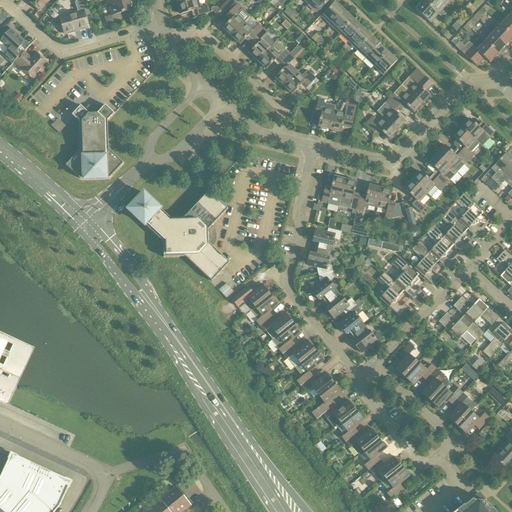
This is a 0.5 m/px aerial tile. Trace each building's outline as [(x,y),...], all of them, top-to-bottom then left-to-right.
[(28,0),(28,1),(39,11),(49,0),(28,0)] [(77,2),(80,12),(60,18),(65,35),(88,28),(85,16),(90,15),(85,0),(79,0),(80,1),(77,2)] [(128,0),(124,0),(109,5),(112,16),(104,18),(106,24),(120,20),(118,14),(131,10),(130,8),(132,6),(130,2),(128,1),(128,0)] [(197,0),(189,0),(178,3),(178,5),(177,7),(178,11),(180,12),(181,15),(194,11),(196,17),(209,13),(207,6),(200,8),(197,0)] [(313,0),(309,5),(318,13),(330,0),(313,0)] [(446,6),(440,0),(424,0),(424,1),(438,14),(443,18),(446,14),(442,10),(446,6)] [(495,5),(489,0),(486,3),(491,8),(495,5)] [(438,14),(424,1),(416,10),(430,23),(438,14)] [(278,2),(274,7),(278,11),(282,6),(278,2)] [(480,6),(475,2),(472,5),(476,10),(480,6)] [(331,26),(345,12),(335,3),(322,17),(331,26)] [(231,37),(245,23),(241,18),(246,13),(237,4),(227,15),(232,19),(222,29),(224,31),(225,33),(227,36),(230,36),(231,37)] [(353,20),(345,12),(331,26),(340,34),(353,20)] [(293,21),(298,17),(294,13),(289,18),(293,21)] [(474,17),(479,21),(482,18),(477,13),(474,17)] [(479,21),(474,17),(471,20),(476,25),(479,21)] [(511,20),(508,17),(500,26),(511,36),(511,20)] [(465,23),(460,18),(452,26),(457,31),(465,23)] [(353,20),(340,34),(349,43),(362,28),(353,20)] [(253,30),(245,23),(231,37),(232,38),(232,41),(235,43),(238,43),(240,45),(249,35),(254,40),(264,30),(258,25),(253,30)] [(466,25),(463,28),(468,33),(471,30),(466,25)] [(511,36),(500,26),(492,34),(505,46),(511,38),(511,36)] [(371,36),(362,28),(349,43),(357,50),(371,36)] [(19,49),(25,43),(10,29),(0,40),(10,49),(3,56),(12,64),(23,52),(19,49)] [(256,61),(258,62),(271,48),(271,47),(275,43),(267,36),(268,34),(264,30),(254,40),(258,44),(249,54),(251,55),(251,58),(254,61),(256,61)] [(315,43),(320,38),(316,34),(311,39),(315,43)] [(505,46),(492,34),(485,42),(497,54),(505,46)] [(379,44),(371,36),(357,50),(366,59),(379,44)] [(464,47),(459,42),(455,47),(476,67),(482,60),(481,59),(483,57),(476,51),(477,50),(469,42),(464,47)] [(485,42),(477,50),(476,51),(483,57),(489,63),(497,54),(485,42)] [(388,53),(379,44),(366,59),(374,67),(388,53)] [(275,51),(271,48),(258,62),(258,63),(259,65),(262,68),(264,68),(266,70),(275,60),(280,65),(290,54),(281,46),(275,51)] [(42,70),(47,64),(36,54),(31,59),(24,53),(15,62),(22,69),(27,75),(24,78),(29,83),(33,79),(33,80),(38,74),(39,76),(43,72),(42,70)] [(388,53),(374,67),(383,76),(397,61),(388,53)] [(290,54),(280,65),(284,69),(275,78),(277,80),(277,83),(280,86),(282,85),(283,87),(297,72),(289,64),(294,59),(290,54)] [(335,66),(331,70),(333,72),(335,74),(339,70),(337,68),(335,66)] [(350,76),(355,71),(351,67),(346,72),(350,76)] [(405,81),(402,86),(422,104),(423,103),(425,103),(428,100),(428,98),(430,96),(427,93),(434,85),(417,69),(405,81)] [(302,76),(297,72),(283,87),(285,88),(285,90),(288,93),(290,93),(292,95),(301,85),(306,89),(311,84),(316,79),(307,71),(302,76)] [(363,78),(358,83),(362,87),(366,82),(363,78)] [(311,84),(306,89),(309,92),(319,82),(316,79),(311,84)] [(402,86),(394,94),(389,99),(400,109),(404,104),(414,113),(416,111),(418,111),(421,108),(421,106),(422,104),(402,86)] [(18,94),(14,99),(19,103),(23,98),(18,94)] [(335,106),(324,103),(325,100),(318,99),(315,113),(321,114),(318,127),(320,128),(322,130),(326,131),(328,129),(330,130),(335,111),(334,111),(335,106)] [(390,109),(383,117),(397,131),(398,130),(401,130),(404,127),(404,124),(405,122),(396,113),(400,109),(389,99),(385,104),(390,109)] [(114,114),(107,107),(105,105),(100,111),(96,108),(89,108),(86,112),(80,106),(72,115),(79,122),(80,151),(66,166),(81,180),(82,179),(82,186),(108,186),(108,179),(109,179),(123,164),(108,150),(107,121),(114,114)] [(340,112),(335,111),(330,130),(331,130),(332,132),(336,133),(338,132),(341,133),(342,129),(348,131),(350,121),(354,107),(343,105),(340,112)] [(397,131),(383,117),(379,122),(373,116),(365,125),(375,135),(379,131),(389,140),(391,138),(394,138),(396,135),(396,132),(397,131)] [(64,125),(58,119),(53,123),(51,126),(59,134),(66,127),(64,125)] [(462,127),(461,128),(476,142),(483,133),(489,138),(494,133),(483,124),(479,128),(469,119),(467,121),(465,121),(462,124),(462,127)] [(476,142),(461,128),(460,129),(458,129),(455,132),(455,135),(453,137),(463,146),(459,150),(469,160),(474,155),(468,150),(476,142)] [(438,153),(437,154),(457,173),(469,160),(459,150),(455,155),(445,146),(443,148),(440,148),(438,151),(438,153)] [(492,156),(496,160),(500,155),(495,152),(492,156)] [(495,183),(511,163),(511,158),(506,153),(491,169),(496,174),(491,179),(495,183)] [(457,173),(437,154),(436,156),(433,156),(430,159),(430,161),(429,163),(438,172),(434,177),(445,186),(457,173)] [(511,180),(511,163),(495,183),(499,186),(504,181),(508,185),(511,180)] [(413,180),(412,181),(427,195),(435,186),(440,191),(445,186),(434,177),(430,181),(420,172),(418,174),(416,174),(413,177),(413,180)] [(325,188),(321,202),(339,207),(341,199),(345,180),(344,179),(343,177),(339,176),(336,178),(334,177),(331,190),(325,188)] [(353,210),(357,211),(360,197),(354,195),(357,183),(354,182),(353,180),(349,179),(347,180),(345,180),(341,199),(339,207),(350,209),(353,210)] [(490,188),(495,183),(490,179),(486,184),(490,188)] [(427,195),(412,181),(411,182),(409,182),(406,185),(406,188),(404,190),(414,199),(410,203),(420,213),(425,208),(419,203),(427,195)] [(369,206),(376,208),(381,188),(379,188),(378,186),(374,185),(371,186),(369,185),(366,198),(360,197),(357,211),(363,212),(364,208),(365,208),(367,208),(368,207),(369,206)] [(381,188),(376,208),(387,210),(385,218),(392,219),(402,217),(399,204),(395,205),(389,204),(392,191),(389,190),(388,188),(384,187),(382,188),(381,188)] [(208,233),(208,229),(229,208),(209,190),(184,218),(170,218),(143,194),(128,210),(163,243),(163,258),(185,257),(212,282),(223,270),(230,263),(216,251),(208,243),(208,241),(213,241),(213,233),(208,233)] [(459,221),(468,230),(477,238),(480,238),(485,232),(481,228),(478,228),(475,226),(475,222),(483,213),(463,195),(456,203),(467,212),(459,221)] [(411,208),(405,209),(409,227),(416,225),(411,208)] [(468,230),(459,221),(448,211),(441,218),(452,228),(444,236),(453,245),(462,254),(465,254),(471,248),(467,244),(463,244),(460,241),(460,238),(468,230)] [(353,226),(353,234),(369,235),(370,227),(353,226)] [(453,245),(444,236),(434,227),(427,234),(437,244),(430,252),(439,261),(447,269),(451,269),(456,264),(452,260),(449,260),(446,257),(445,254),(453,245)] [(315,249),(330,253),(332,247),(334,239),(340,241),(342,232),(334,230),(328,229),(327,232),(316,230),(313,242),(316,243),(315,249)] [(439,261),(430,252),(419,243),(412,250),(423,260),(415,269),(433,285),(436,285),(441,279),(437,276),(434,276),(431,273),(431,270),(439,261)] [(330,253),(315,249),(314,254),(310,253),(307,266),(317,268),(318,276),(333,272),(332,266),(328,265),(329,258),(330,253)] [(409,255),(404,251),(401,255),(405,259),(409,255)] [(511,257),(506,252),(503,252),(498,258),(502,262),(505,262),(508,265),(508,268),(500,277),(511,288),(511,287),(511,257)] [(395,283),(404,291),(412,300),(416,299),(421,294),(417,290),(414,290),(411,288),(410,284),(419,275),(399,257),(392,264),(402,274),(395,283)] [(333,272),(318,276),(320,283),(311,291),(318,300),(322,298),(325,303),(337,293),(334,288),(330,282),(334,278),(333,272)] [(404,291),(395,283),(384,273),(377,280),(388,290),(380,299),(398,315),(401,315),(407,310),(402,306),(399,306),(396,303),(396,300),(404,291)] [(219,290),(226,299),(234,292),(226,284),(219,290)] [(250,312),(270,295),(267,291),(268,290),(264,285),(253,294),(250,289),(237,299),(242,304),(243,303),(250,312)] [(341,297),(337,293),(325,303),(329,307),(326,310),(334,320),(343,312),(345,315),(356,306),(351,299),(346,303),(342,297),(341,297)] [(274,300),(270,295),(250,312),(257,321),(256,322),(260,327),(272,317),(268,312),(279,304),(275,299),(274,300)] [(492,326),(497,320),(499,318),(479,300),(471,309),(467,309),(464,306),(464,303),(460,299),(455,305),(455,308),(464,316),(473,324),(481,316),(492,326)] [(356,306),(345,315),(347,317),(338,325),(346,335),(349,332),(353,337),(365,327),(361,322),(362,322),(357,316),(362,312),(356,306)] [(276,322),(272,317),(260,327),(264,332),(266,331),(273,340),(293,323),(289,319),(291,318),(287,313),(276,322)] [(484,334),(473,324),(464,316),(456,325),(452,325),(450,322),(449,319),(445,315),(440,321),(440,324),(458,341),(462,337),(470,345),(475,340),(477,342),(484,334)] [(497,320),(492,326),(487,331),(495,339),(483,352),(490,359),(502,345),(511,334),(511,330),(509,328),(507,329),(497,320)] [(293,323),(273,340),(271,341),(283,355),(295,345),(291,340),(302,332),(298,327),(296,328),(293,323)] [(365,327),(353,337),(356,341),(353,344),(361,354),(371,346),(373,349),(384,340),(378,333),(374,337),(369,331),(369,332),(365,327)] [(35,349),(0,333),(0,403),(8,407),(35,349)] [(511,334),(502,345),(510,353),(498,366),(504,372),(511,363),(511,334)] [(298,350),(295,345),(283,355),(287,360),(288,359),(295,368),(315,351),(312,347),(313,346),(309,341),(298,350)] [(404,377),(417,363),(409,355),(414,349),(410,345),(399,356),(403,360),(394,371),(399,375),(400,374),(404,377)] [(462,357),(466,353),(462,349),(458,353),(456,356),(458,357),(460,355),(462,357)] [(315,351),(295,368),(302,377),(297,382),(301,387),(313,377),(309,372),(324,360),(320,355),(319,356),(315,351)] [(417,363),(404,377),(408,381),(407,382),(412,387),(421,377),(425,381),(436,369),(431,365),(426,371),(417,363)] [(476,363),(472,368),(477,372),(481,367),(476,363)] [(427,398),(430,402),(448,383),(444,379),(445,378),(436,369),(425,381),(430,385),(420,395),(425,399),(427,398)] [(470,369),(465,374),(474,382),(478,377),(470,369)] [(307,390),(314,399),(318,396),(333,383),(330,379),(331,378),(327,373),(316,381),(313,377),(301,387),(305,392),(307,390)] [(322,400),(315,406),(317,409),(311,413),(317,420),(323,415),(335,405),(332,400),(342,391),(338,386),(337,387),(333,383),(318,396),(322,400)] [(448,401),(452,405),(463,394),(453,385),(452,386),(448,383),(430,402),(434,405),(433,407),(438,411),(448,401)] [(278,404),(282,401),(278,396),(277,394),(272,397),(278,404)] [(463,394),(452,405),(456,409),(447,419),(452,424),(453,422),(457,426),(470,412),(462,404),(467,398),(463,394)] [(337,427),(341,424),(356,411),(353,407),(354,406),(350,401),(339,409),(335,405),(323,415),(334,428),(337,427)] [(342,438),(346,443),(358,433),(354,428),(365,420),(361,414),(359,415),(356,411),(341,424),(337,427),(344,436),(342,438)] [(479,420),(470,412),(457,426),(461,430),(460,431),(465,436),(474,426),(478,430),(489,418),(484,414),(479,420)] [(299,435),(304,431),(299,424),(294,428),(299,435)] [(362,438),(358,433),(346,443),(350,448),(351,447),(358,456),(363,452),(379,439),(375,435),(377,434),(372,429),(362,438)] [(382,443),(379,439),(363,452),(371,461),(364,466),(368,471),(381,461),(377,456),(387,448),(383,442),(382,443)] [(511,443),(508,440),(500,448),(511,459),(511,443)] [(511,464),(511,459),(500,448),(492,457),(507,471),(511,464)] [(0,478),(0,509),(3,511),(55,511),(59,507),(60,506),(69,487),(68,487),(66,486),(64,482),(65,480),(66,479),(17,457),(16,457),(17,457),(16,459),(11,461),(9,460),(9,459),(0,478)] [(384,466),(381,461),(368,471),(372,476),(379,471),(386,480),(401,468),(398,463),(399,462),(395,457),(384,466)] [(404,472),(401,468),(386,480),(382,483),(389,492),(387,494),(391,499),(403,489),(399,484),(410,476),(406,470),(404,472)] [(182,511),(190,506),(176,488),(145,511),(182,511)] [(493,511),(481,496),(474,502),(472,500),(456,511),(493,511)]
